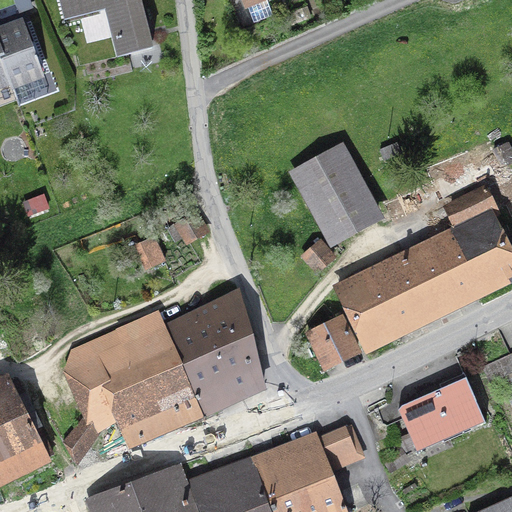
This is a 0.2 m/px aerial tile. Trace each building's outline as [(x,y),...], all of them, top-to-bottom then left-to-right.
[(13,0),(17,9),(31,4),(29,0),(13,0)] [(60,0),(65,19),(99,11),(96,0),(60,0)] [(103,0),(118,57),(152,48),(139,0),(103,0)] [(272,16),(266,0),(244,0),(253,23),(272,16)] [(0,52),(11,81),(10,81),(12,86),(41,75),(34,55),(36,54),(31,42),(29,43),(22,23),(0,31),(0,52)] [(0,85),(10,81),(11,81),(0,52),(0,85)] [(296,174),(332,241),(376,217),(340,151),(296,174)] [(437,200),(438,202),(482,180),(467,151),(425,166),(430,183),(384,203),(392,220),(437,200)] [(462,230),(409,256),(437,313),(511,275),(511,245),(508,248),(493,216),(498,214),(486,189),(450,206),(462,230)] [(194,214),(169,229),(175,240),(183,236),(187,243),(205,232),(194,214)] [(153,237),(140,243),(151,268),(164,261),(153,237)] [(316,272),(333,259),(319,242),(303,256),(316,272)] [(437,313),(409,256),(337,291),(365,348),(437,313)] [(200,312),(234,398),(263,384),(239,294),(200,312)] [(165,327),(166,327),(202,411),(234,398),(200,312),(165,327)] [(310,335),(325,367),(357,351),(342,320),(310,335)] [(134,440),(202,411),(166,327),(66,373),(85,417),(63,443),(73,461),(94,433),(86,427),(91,420),(118,405),(134,440)] [(485,423),(466,378),(402,406),(398,410),(417,452),(444,441),(442,437),(469,425),(470,428),(485,423)] [(0,481),(48,458),(31,424),(36,421),(32,413),(28,416),(11,384),(12,382),(0,386),(0,481)] [(345,511),(327,468),(356,457),(344,427),(316,440),(315,438),(253,460),(271,511),(345,511)] [(271,511),(253,460),(190,484),(197,502),(201,511),(271,511)] [(92,497),(97,511),(194,511),(192,504),(197,502),(190,484),(184,484),(178,466),(132,484),(92,497)] [(511,511),(511,496),(477,511),(511,511)]
